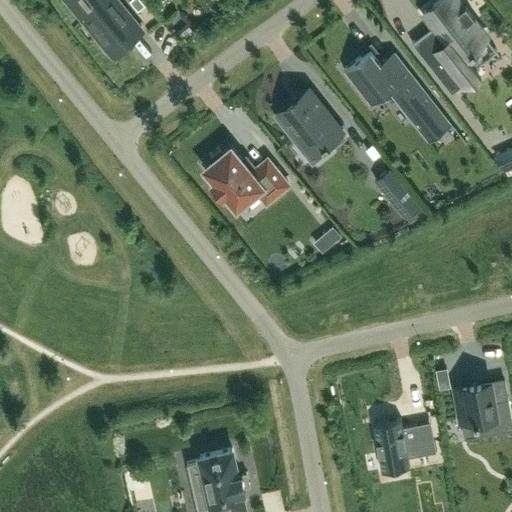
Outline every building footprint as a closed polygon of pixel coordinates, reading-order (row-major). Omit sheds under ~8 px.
[(141,27),(118,0),(87,0),(75,10),(112,55),(126,44),(124,41),(141,27)] [(439,0),(424,12),(434,25),(411,42),(451,94),(479,72),(475,68),(497,50),(472,18),(475,16),(466,4),(463,6),(458,0),(439,0)] [(452,123),(394,50),(380,61),(370,48),(344,69),(371,104),(388,90),(428,141),(452,123)] [(300,96),(279,112),(311,152),(323,143),(324,145),(330,141),(328,139),(341,129),(342,128),(310,88),(303,93),(300,96)] [(288,183),(268,158),(256,167),(248,157),(243,160),(231,145),(223,152),(220,149),(210,157),(213,160),(205,167),(215,180),(212,182),(223,195),(226,193),(237,206),(262,185),(272,197),(288,183)] [(511,145),(497,152),(505,171),(511,167),(511,145)] [(390,167),(375,179),(406,218),(421,207),(390,167)] [(333,225),(322,234),(331,244),(342,235),(333,225)] [(274,226),(255,236),(260,246),(279,236),(274,226)] [(446,370),(437,372),(439,385),(449,383),(446,370)] [(481,380),(454,385),(460,421),(474,418),(478,435),(511,428),(511,416),(508,397),(494,399),(491,381),(481,383),(481,380)] [(401,417),(373,422),(382,470),(410,465),(408,456),(437,451),(435,440),(420,443),(417,423),(403,425),(401,417)] [(198,511),(223,511),(222,508),(245,503),(242,488),(246,487),(245,485),(242,470),(238,471),(236,462),(232,448),(200,455),(201,458),(187,462),(192,487),(207,483),(212,505),(197,508),(198,511)]
